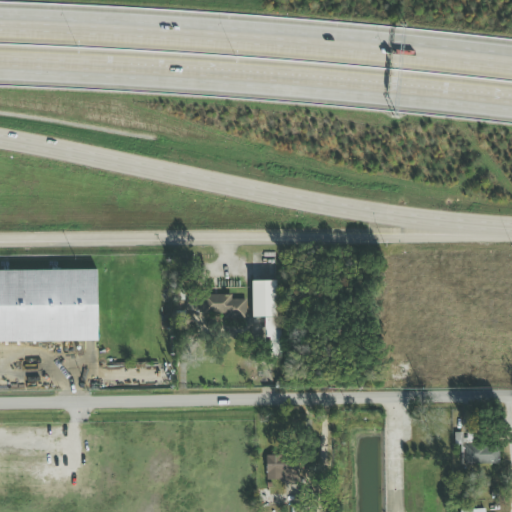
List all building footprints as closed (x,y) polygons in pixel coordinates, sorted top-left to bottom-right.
[(0,342),(97,341),(96,270),(0,271),(0,342)] [(276,281),(251,281),(252,318),(277,317),(276,281)] [(246,317),(246,299),(232,299),(232,295),(200,295),(200,316),(246,317)] [(267,358),(281,357),(280,318),(265,318),(267,358)] [(470,444),(470,434),(453,434),(453,445),(459,445),(459,464),(497,464),(497,444),(470,444)] [(266,482),(299,482),(298,456),(265,456),(266,482)]
